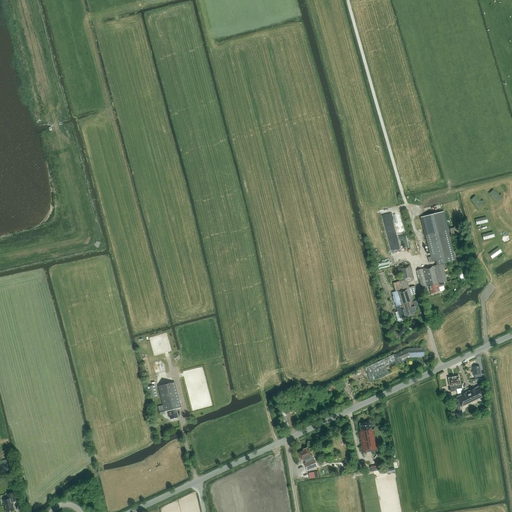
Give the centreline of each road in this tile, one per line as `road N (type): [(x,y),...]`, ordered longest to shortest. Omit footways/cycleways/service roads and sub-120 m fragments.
road 1 (tertiary): [(132,511),(511,336)]
road 2 (track): [(486,348),(511,499)]
